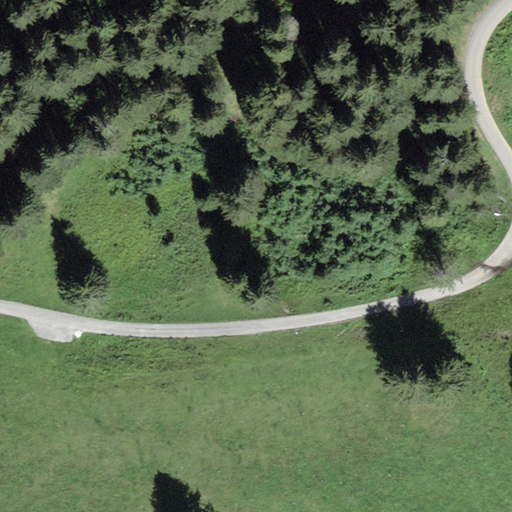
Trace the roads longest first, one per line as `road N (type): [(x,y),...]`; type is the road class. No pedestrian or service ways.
road 1 (track): [(511,243),(452,287),(304,321),(171,331),(0,306)]
road 2 (track): [(511,1),(486,27),(473,75),(487,126),(511,166)]
